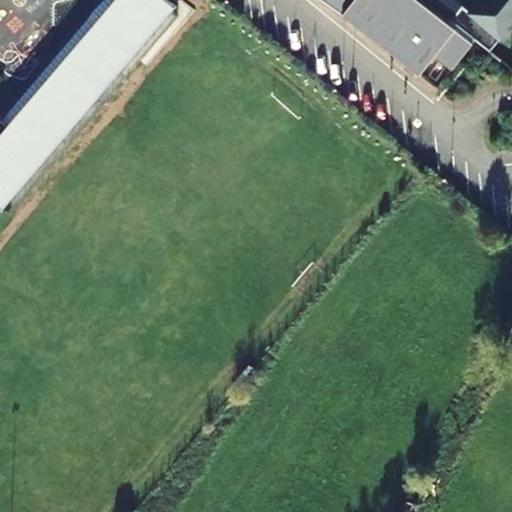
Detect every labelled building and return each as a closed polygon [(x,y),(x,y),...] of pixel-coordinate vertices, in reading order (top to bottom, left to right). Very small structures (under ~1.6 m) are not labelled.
[(121,0),(116,7),(15,126),(0,143),(0,203),(0,204),(5,207),(177,5),(170,0),(121,0)] [(106,0),(105,0),(5,118),(15,126),(116,7),(106,0)] [(324,0),(340,13),(350,0),(324,0)] [(474,38),(424,0),(350,0),(340,13),(419,74),(435,54),(452,67),(474,38)] [(424,0),(474,38),(488,50),(511,21),(511,0),(477,0),(469,10),(455,0),(424,0)] [(0,143),(15,126),(5,118),(0,113),(0,143)]
